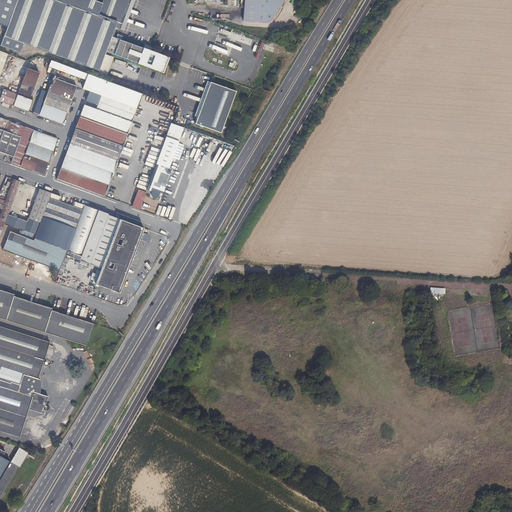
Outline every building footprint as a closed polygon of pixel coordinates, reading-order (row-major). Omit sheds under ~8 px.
[(0,0),(0,23),(9,27),(19,0),(0,0)] [(19,0),(9,27),(4,44),(20,49),(37,0),(19,0)] [(37,0),(20,49),(24,51),(27,42),(70,57),(82,25),(90,0),(37,0)] [(115,36),(118,28),(120,29),(130,0),(105,0),(104,4),(93,0),(90,0),(82,25),(117,38),(117,37),(115,36)] [(130,0),(120,29),(122,30),(133,0),(130,0)] [(270,23),(284,0),(243,0),(242,21),(270,23)] [(149,50),(144,49),(145,48),(117,38),(82,25),(70,57),(102,69),(109,50),(112,51),(112,52),(140,62),(140,60),(145,62),(145,64),(164,70),(169,56),(153,50),(152,51),(150,50),(149,50)] [(145,48),(145,47),(117,37),(117,38),(145,48)] [(17,95),(29,99),(39,73),(27,68),(17,95)] [(44,91),(47,92),(53,78),(50,77),(44,91)] [(47,92),(57,96),(71,101),(76,87),(53,78),(47,92)] [(235,91),(211,82),(196,124),(220,132),(235,91)] [(17,95),(3,89),(0,97),(0,101),(3,103),(11,106),(13,107),(17,95)] [(44,91),(42,90),(37,102),(52,107),(57,96),(47,92),(44,91)] [(95,109),(84,105),(56,179),(104,197),(137,108),(89,91),(87,96),(94,99),(93,104),(97,105),(95,109)] [(13,107),(29,112),(33,100),(29,99),(17,95),(13,107)] [(67,113),(71,101),(57,96),(52,107),(67,113)] [(62,125),(67,113),(52,107),(37,102),(33,114),(62,125)] [(150,113),(162,117),(165,110),(153,105),(150,113)] [(25,127),(0,118),(0,129),(16,135),(21,137),(25,127)] [(25,127),(21,137),(11,163),(44,175),(48,163),(24,154),(29,142),(53,151),(57,139),(25,127)] [(0,129),(0,159),(6,161),(16,135),(0,129)] [(178,142),(166,138),(147,190),(152,192),(151,194),(151,195),(152,196),(153,197),(154,198),(155,198),(156,197),(157,197),(158,196),(159,192),(162,193),(168,175),(170,176),(170,175),(171,175),(171,174),(170,174),(170,173),(171,171),(168,169),(178,142)] [(29,142),(24,154),(48,163),(53,151),(29,142)] [(20,182),(13,179),(3,205),(0,204),(0,208),(2,210),(0,213),(0,221),(4,224),(8,215),(20,182)] [(51,193),(39,189),(26,222),(8,215),(4,224),(4,225),(20,230),(18,235),(33,241),(51,193)] [(61,197),(51,193),(33,241),(66,254),(84,205),(75,202),(73,207),(59,202),(61,197)] [(132,207),(139,210),(144,196),(137,193),(132,207)] [(119,219),(108,215),(108,214),(84,205),(66,254),(80,259),(81,257),(91,261),(90,263),(101,267),(119,219)] [(101,267),(125,277),(143,228),(119,219),(101,267)] [(10,231),(2,251),(26,260),(33,241),(18,235),(10,231)] [(66,254),(33,241),(26,260),(59,272),(65,256),(66,254)] [(72,260),(65,257),(63,264),(70,266),(72,260)] [(95,284),(119,294),(125,277),(101,267),(101,269),(95,284)] [(430,294),(432,294),(432,298),(444,298),(444,288),(430,288),(430,294)] [(13,296),(14,295),(0,290),(0,315),(6,318),(13,296)] [(51,310),(52,308),(13,296),(6,318),(45,330),(51,310)] [(87,344),(93,324),(51,310),(45,330),(87,344)] [(6,320),(44,333),(45,330),(6,318),(6,320)] [(49,343),(0,326),(0,335),(47,351),(49,343)] [(45,330),(44,333),(86,346),(87,344),(45,330)] [(47,351),(0,335),(0,431),(19,438),(28,409),(44,414),(46,407),(45,407),(48,397),(0,381),(0,366),(38,379),(47,351)] [(0,497),(18,467),(20,468),(28,453),(20,449),(12,463),(11,462),(20,447),(0,440),(0,497)]
